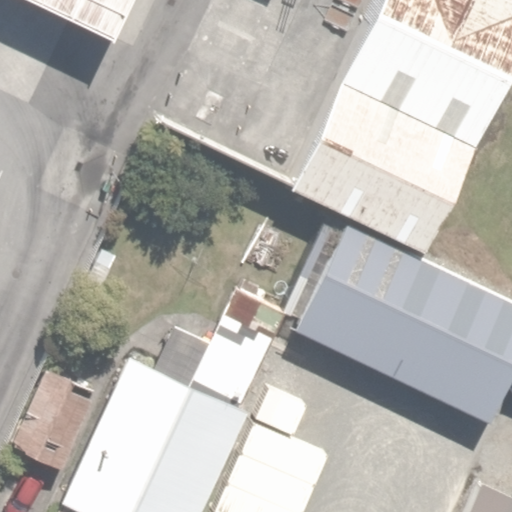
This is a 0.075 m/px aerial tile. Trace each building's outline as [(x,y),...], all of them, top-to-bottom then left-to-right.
[(0,0),(0,127),(13,133),(69,12),(124,37),(141,0),(0,0)] [(511,36),(511,0),(368,0),(285,180),(418,241),(511,36)] [(0,127),(0,159),(13,133),(0,127)] [(511,365),(511,292),(351,218),(303,321),(492,408),(511,365)] [(192,511),(237,395),(129,353),(75,493),(124,511),(192,511)] [(511,511),(511,493),(482,478),(464,511),(511,511)]
